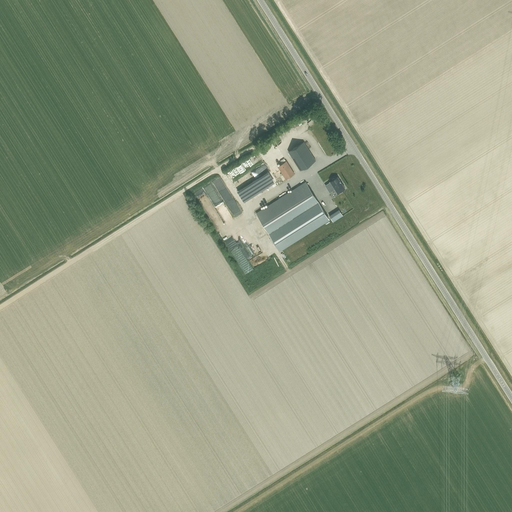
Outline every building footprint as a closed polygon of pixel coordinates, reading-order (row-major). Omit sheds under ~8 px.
[(284,144),(289,139),(285,134),(280,139),(284,144)] [(300,170),(316,160),(304,142),(289,152),(300,170)] [(286,180),(294,174),(286,161),(278,166),(286,180)] [(329,183),(325,185),(330,193),(335,189),(337,193),(345,188),(338,177),(335,178),(334,178),(332,179),(332,180),(330,181),(331,182),(330,183),(329,183)] [(263,183),(261,180),(250,186),(252,191),(270,182),(269,180),(263,183)] [(306,181),(256,213),(279,249),(329,217),(306,181)] [(244,212),(228,187),(221,191),(237,216),(244,212)] [(209,211),(217,226),(224,223),(216,207),(209,211)] [(339,208),(329,214),(333,220),(342,214),(339,208)] [(224,236),(229,232),(226,228),(221,232),(224,236)] [(224,237),(229,245),(236,241),(231,233),(224,237)] [(232,248),(235,254),(241,252),(238,245),(232,248)]
